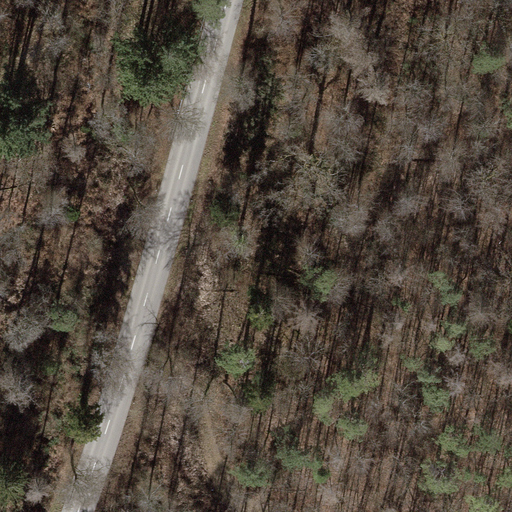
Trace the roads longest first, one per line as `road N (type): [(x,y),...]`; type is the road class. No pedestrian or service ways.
road 1 (tertiary): [(76,511),(113,415),(231,0)]
road 2 (track): [(264,511),(239,503),(216,469),(183,368),(133,345)]
